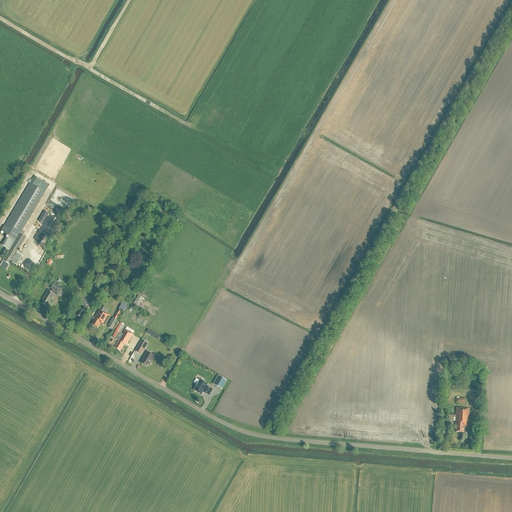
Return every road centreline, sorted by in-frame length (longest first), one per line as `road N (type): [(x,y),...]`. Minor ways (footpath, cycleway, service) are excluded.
road 1 (unclassified): [(511,459),(237,430),(0,294)]
road 2 (track): [(129,0),(87,66),(0,17)]
